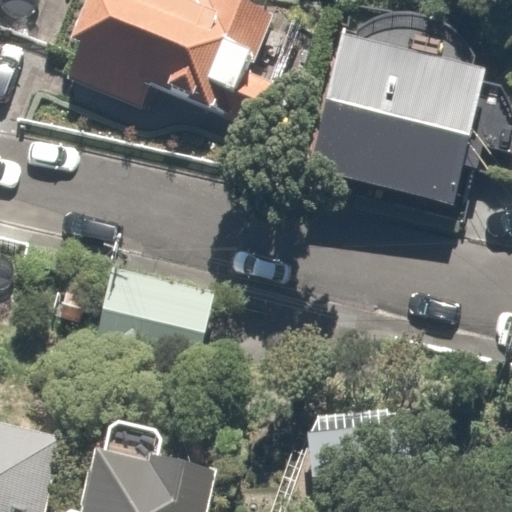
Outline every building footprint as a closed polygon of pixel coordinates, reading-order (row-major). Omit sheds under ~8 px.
[(276,138),(318,0),(92,0),(69,75),(276,138)] [(511,42),(511,6),(440,0),(345,0),(329,179),(497,195),(511,42)] [(0,316),(3,317),(23,236),(0,230),(0,316)] [(219,283),(111,265),(96,356),(203,374),(219,283)] [(398,460),(393,400),(309,407),(314,467),(398,460)] [(207,511),(224,461),(108,422),(77,511),(207,511)] [(0,511),(44,511),(59,437),(0,425),(0,511)]
